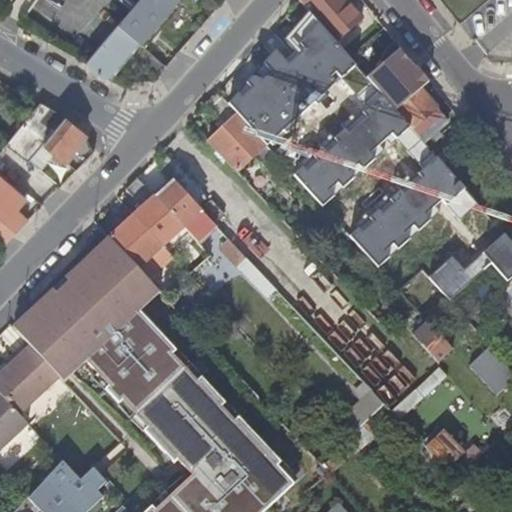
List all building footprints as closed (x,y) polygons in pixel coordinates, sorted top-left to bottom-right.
[(172,8),(178,0),(139,0),(119,25),(141,45),(172,8)] [(336,43),(362,21),(343,0),(301,0),(300,2),(332,37),(336,43)] [(176,11),(172,8),(141,45),(145,49),(176,11)] [(130,55),(141,45),(119,25),(86,63),(100,77),(109,79),(130,55)] [(396,54),(368,79),(393,108),(397,113),(421,91),(425,87),(396,54)] [(421,91),(397,113),(425,144),(449,123),(421,91)] [(205,105),(209,110),(221,98),(217,94),(205,105)] [(275,177),(284,168),(225,104),(221,98),(209,110),(221,124),(224,127),(221,130),(207,142),(237,173),(256,156),(275,177)] [(22,124),(45,142),(65,119),(39,104),(22,124)] [(44,143),(76,170),(93,152),(94,149),(84,135),(65,119),(45,142),(44,143)] [(44,143),(45,142),(22,124),(7,143),(29,161),(44,143)] [(306,188),(402,292),(426,270),(330,166),(306,188)] [(0,181),(0,218),(16,231),(26,220),(15,211),(23,201),(0,181)] [(175,182),(156,199),(157,200),(184,228),(190,236),(198,243),(216,226),(175,182)] [(178,233),(184,228),(157,200),(156,199),(143,210),(135,217),(163,247),(178,233)] [(135,217),(110,239),(117,246),(146,278),(154,271),(171,256),(163,247),(135,217)] [(0,247),(16,231),(0,218),(0,247)] [(110,239),(94,254),(101,261),(117,246),(110,239)] [(269,511),(297,487),(279,468),(283,465),(240,420),(237,423),(224,409),(227,406),(203,379),(199,383),(174,356),(178,353),(140,312),(145,307),(142,304),(157,290),(146,278),(117,246),(101,261),(94,254),(65,280),(68,284),(56,296),(52,292),(34,309),(83,362),(107,388),(104,391),(118,405),(121,402),(146,428),(143,431),(173,464),(181,456),(192,467),(187,471),(192,476),(186,481),(155,510),(152,508),(147,511),(269,511)] [(154,271),(146,278),(157,290),(161,293),(170,303),(174,298),(171,294),(173,292),(154,271)] [(142,304),(145,307),(161,293),(157,290),(142,304)] [(83,362),(34,309),(14,328),(26,342),(58,376),(63,381),(83,362)] [(417,333),(414,336),(412,337),(438,365),(448,355),(451,359),(456,355),(417,312),(409,319),(419,331),(417,333)] [(7,367),(0,374),(0,394),(18,414),(58,376),(26,342),(14,354),(17,357),(7,367)] [(17,357),(14,354),(4,364),(7,367),(17,357)] [(395,410),(403,419),(449,377),(441,368),(395,410)] [(0,447),(26,423),(18,414),(0,394),(0,447)] [(357,414),(371,402),(365,396),(352,409),(357,414)] [(371,402),(357,414),(366,424),(385,406),(376,397),(371,402)] [(453,471),(470,453),(445,429),(428,447),(453,471)] [(330,474),(353,453),(346,445),(322,467),(330,474)] [(62,462),(29,499),(41,511),(86,511),(103,497),(97,490),(106,482),(93,469),(81,480),(62,462)]
